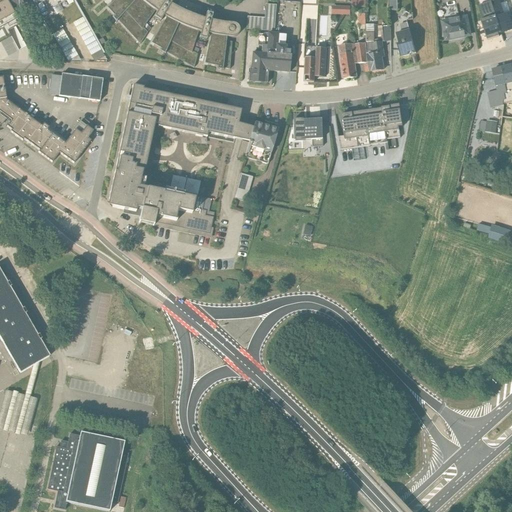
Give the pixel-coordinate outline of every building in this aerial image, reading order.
[(6,0),(0,0),(0,28),(17,20),(14,15),(6,0)] [(6,0),(14,15),(33,4),(30,0),(6,0)] [(68,5),(73,2),(71,0),(30,0),(33,4),(40,16),(52,9),(56,16),(63,11),(59,5),(65,1),(68,5)] [(222,69),(229,70),(231,43),(225,42),(226,38),(232,38),(236,36),(238,33),(238,30),(238,28),(235,25),(234,25),(211,21),(212,15),(206,13),(204,19),(180,10),(170,5),(172,0),(164,0),(164,1),(163,0),(92,0),(95,6),(101,0),(115,0),(106,8),(113,17),(112,17),(111,18),(116,23),(117,22),(116,21),(117,21),(139,45),(147,33),(143,28),(154,11),(156,13),(153,18),(155,19),(160,22),(163,17),(165,18),(161,25),(150,44),(160,50),(160,51),(159,50),(159,51),(164,54),(165,54),(165,53),(193,69),(194,68),(197,55),(192,52),(197,32),(200,33),(198,38),(199,39),(206,41),(206,40),(207,35),(210,35),(208,43),(208,44),(203,64),(204,65),(217,68),(217,69),(216,69),(223,71),(223,70),(222,70),(222,69)] [(351,0),(352,8),(365,8),(364,0),(351,0)] [(498,0),(495,0),(493,1),(495,7),(493,8),(501,34),(511,29),(511,26),(511,22),(509,13),(504,15),(498,0)] [(481,21),(487,41),(499,37),(498,35),(501,34),(491,2),(479,6),(483,20),(481,21)] [(247,17),(246,30),(273,32),(275,5),(265,5),(264,18),(247,17)] [(349,7),(331,7),(331,15),(349,15),(349,7)] [(442,21),(446,40),(469,35),(465,16),(442,21)] [(78,22),(88,56),(99,52),(89,18),(78,22)] [(407,23),(400,25),(402,32),(396,34),(399,44),(395,45),(397,53),(404,57),(416,53),(407,23)] [(382,28),(383,36),(380,37),(381,42),(374,43),(374,25),(366,25),(367,63),(369,73),(384,70),(382,58),(384,58),(382,42),(391,41),(390,28),(382,28)] [(63,29),(53,35),(69,61),(79,55),(63,29)] [(248,83),(266,84),(268,72),(288,74),(290,56),(286,56),(286,46),(284,46),(285,36),(258,33),(257,46),(261,46),(260,53),(251,53),(250,69),(249,69),(248,83)] [(367,44),(352,45),(355,64),(367,63),(367,44)] [(339,60),(343,80),(357,78),(352,45),(338,46),(340,59),(339,60)] [(304,59),(303,82),(313,83),(313,77),(324,78),(325,49),(315,49),(314,59),(304,59)] [(511,70),(511,66),(501,68),(501,69),(506,94),(504,95),(505,100),(504,100),(503,105),(511,102),(511,70)] [(506,94),(501,69),(492,71),(496,91),(486,94),(490,109),(503,106),(503,105),(504,100),(505,100),(504,95),(506,94)] [(61,77),(58,97),(99,102),(102,80),(61,75),(61,77)] [(58,97),(61,77),(51,76),(48,95),(58,97)] [(0,122),(3,124),(6,120),(10,123),(6,127),(11,131),(10,132),(22,141),(23,140),(39,151),(38,153),(51,163),(59,153),(73,164),(90,142),(87,140),(92,133),(89,130),(92,126),(84,119),(81,123),(80,122),(66,142),(43,124),(41,127),(19,111),(22,107),(8,97),(6,98),(2,78),(0,78),(0,122)] [(143,88),(132,86),(108,199),(113,200),(112,208),(127,211),(128,211),(128,208),(141,210),(138,224),(210,239),(211,235),(209,235),(214,213),(202,210),(204,199),(203,198),(144,186),(145,179),(143,179),(153,127),(206,138),(206,137),(207,134),(234,139),(241,111),(143,90),(143,88)] [(402,126),(399,105),(389,106),(389,107),(382,108),(381,109),(341,115),(344,137),(337,138),(339,151),(370,146),(386,143),(386,140),(399,138),(398,127),(402,126)] [(308,120),(292,121),(293,141),(312,141),(312,147),(322,147),(321,117),(308,117),(308,120)] [(497,134),(498,123),(481,121),(480,132),(497,134)] [(267,165),(277,130),(255,124),(245,158),(267,165)] [(233,199),(245,202),(252,177),(240,174),(233,199)] [(0,271),(0,338),(20,374),(31,367),(24,396),(18,394),(18,393),(12,391),(12,393),(5,391),(0,409),(0,428),(2,430),(2,431),(7,432),(8,431),(14,433),(14,434),(19,436),(20,434),(27,436),(36,399),(30,398),(37,364),(49,357),(39,341),(41,339),(39,335),(37,336),(25,314),(26,313),(24,309),(22,310),(9,288),(11,287),(9,282),(7,283),(0,271)] [(56,447),(47,490),(57,492),(53,509),(64,511),(66,503),(109,511),(111,502),(117,503),(128,454),(121,453),(123,442),(80,433),(79,437),(69,434),(68,443),(60,441),(59,448),(56,447)]
